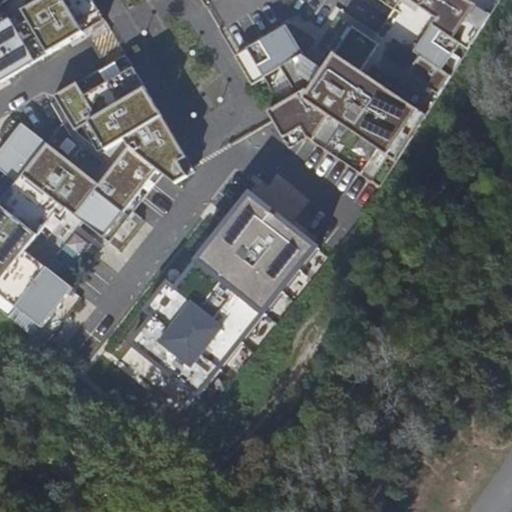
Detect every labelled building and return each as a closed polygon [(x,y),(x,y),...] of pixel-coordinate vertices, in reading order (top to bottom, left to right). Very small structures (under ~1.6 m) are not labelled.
[(0,85),(105,26),(88,0),(23,0),(0,11),(0,85)] [(378,184),(498,0),(382,0),(394,7),(373,40),(345,22),(317,66),(306,59),(286,26),(235,57),(251,84),(268,74),(285,103),(270,112),(291,148),(308,138),(378,184)] [(124,58),(59,98),(76,127),(91,119),(108,148),(126,137),(130,142),(160,167),(177,181),(198,169),(166,113),(161,117),(124,58)] [(0,292),(44,327),(76,288),(65,275),(93,241),(79,230),(85,223),(105,238),(160,167),(130,142),(98,183),(15,120),(0,136),(0,166),(10,174),(0,187),(0,292)] [(252,192),(132,344),(203,400),(324,247),(252,192)] [(71,378),(75,391),(83,388),(79,375),(71,378)]
